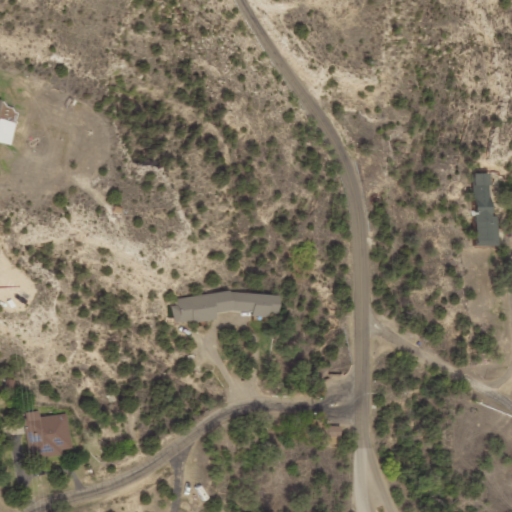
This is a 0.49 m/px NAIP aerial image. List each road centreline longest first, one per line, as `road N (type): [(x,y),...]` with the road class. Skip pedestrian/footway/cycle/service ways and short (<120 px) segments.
road 1 (residential): [(367,507),(361,235),(321,135),(232,0)]
road 2 (residential): [(39,511),(143,475),(230,412),(270,398),(364,430)]
road 3 (residential): [(508,203),(511,239),(485,401),(367,324)]
road 4 (residential): [(365,396),(497,401),(511,412)]
